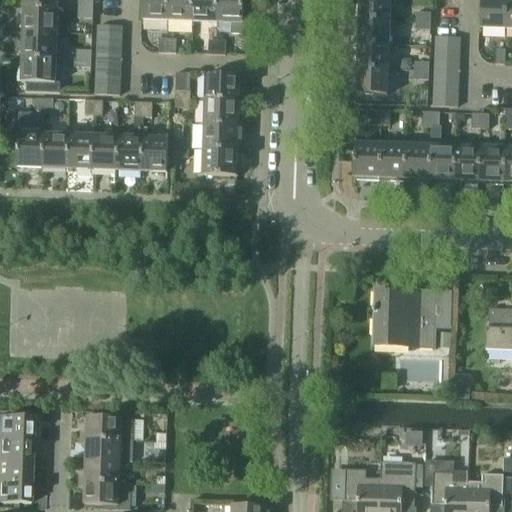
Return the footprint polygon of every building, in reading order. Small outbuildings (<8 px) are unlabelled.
[(58,10),(57,0),(23,0),(24,9),(58,10)] [(168,0),(143,0),(143,22),(168,23),(168,0)] [(192,23),(193,0),(168,0),(168,23),(192,23)] [(217,24),(217,0),(193,0),(192,23),(217,24)] [(243,37),(243,0),(217,0),(217,24),(231,25),(231,37),(243,37)] [(389,21),(390,0),(359,0),(359,20),(389,21)] [(507,0),(498,0),(480,0),(480,30),(505,31),(507,0)] [(57,35),(58,10),(24,9),(23,34),(57,35)] [(91,21),(92,11),(77,10),(77,20),(91,21)] [(415,22),(430,23),(430,15),(415,14),(415,22)] [(388,47),(389,21),(359,20),(358,46),(388,47)] [(430,32),(430,23),(415,22),(415,32),(430,32)] [(122,29),(98,28),(97,40),(121,41),(122,29)] [(56,59),(57,35),(23,34),(22,58),(56,59)] [(435,51),(459,52),(459,40),(435,39),(435,51)] [(121,52),(121,41),(97,40),(97,51),(121,52)] [(166,55),(167,41),(159,40),(158,55),(166,55)] [(175,56),(175,55),(176,41),(167,41),(166,55),(175,56)] [(216,57),(216,42),(208,42),(208,57),(216,57)] [(225,57),(225,42),(216,42),(216,57),(225,57)] [(388,72),(388,47),(358,46),(357,71),(388,72)] [(120,63),(121,52),(97,51),(96,62),(120,63)] [(459,64),(459,52),(435,51),(435,63),(459,64)] [(504,67),(504,66),(505,52),(496,52),(495,66),(504,67)] [(22,58),(21,84),(25,84),(25,94),(59,96),(60,84),(55,84),(56,59),(22,58)] [(90,71),(90,60),(76,60),(76,70),(90,71)] [(120,74),(120,63),(96,62),(96,74),(120,74)] [(458,75),(459,64),(435,63),(434,74),(458,75)] [(387,97),(388,72),(357,71),(356,96),(387,97)] [(428,83),(428,73),(414,73),(414,82),(428,83)] [(120,85),(120,74),(96,74),(96,84),(120,85)] [(458,86),(458,75),(434,74),(434,85),(458,86)] [(238,103),(239,78),(205,77),(204,102),(238,103)] [(119,98),(120,85),(96,84),(95,97),(119,98)] [(457,97),(458,86),(434,85),(433,96),(457,97)] [(175,101),(190,102),(190,93),(175,92),(175,101)] [(457,109),(457,97),(433,96),(433,108),(457,109)] [(44,116),(44,101),(36,101),(35,115),(44,116)] [(44,101),(44,116),(52,116),(53,101),(44,101)] [(189,110),(190,102),(175,101),(175,110),(189,110)] [(238,128),(238,103),(204,102),(204,127),(238,128)] [(93,118),(94,103),(85,103),(85,117),(93,118)] [(94,103),(93,118),(102,118),(102,103),(94,103)] [(134,119),(134,126),(143,126),(143,119),(143,105),(135,104),(134,119)] [(143,105),(143,119),(151,120),(152,105),(143,105)] [(381,128),(382,112),(373,112),(372,128),(381,128)] [(382,112),(381,128),(390,128),(390,113),(382,112)] [(430,129),(430,114),(422,114),(421,129),(430,129)] [(430,114),(430,129),(439,129),(439,115),(430,114)] [(43,136),(44,116),(35,115),(18,115),(16,171),(17,171),(17,169),(41,170),(41,172),(42,172),(43,136)] [(480,131),(481,116),(472,116),(471,131),(480,131)] [(481,116),(480,131),(488,131),(489,116),(481,116)] [(237,153),(238,128),(204,127),(203,152),(237,153)] [(66,172),(68,137),(43,136),(42,172),(42,171),(42,170),(66,171),(66,172)] [(92,173),(93,138),(68,137),(66,172),(67,173),(67,172),(67,171),(91,172),(91,173),(92,173)] [(117,172),(118,139),(93,138),(92,173),(92,172),(116,172),(115,174),(117,174),(117,172)] [(141,175),(142,140),(118,139),(117,172),(140,173),(140,175),(141,175)] [(142,140),(141,175),(141,174),(141,173),(167,174),(168,140),(142,140)] [(379,180),(381,146),(354,145),(353,182),(354,182),(354,179),(363,179),(363,182),(379,183),(379,180)] [(404,181),(405,147),(381,146),(379,180),(388,180),(388,183),(404,184),(404,181)] [(428,185),(429,148),(405,147),(404,181),(413,181),(413,184),(428,185)] [(454,183),(455,149),(429,148),(428,185),(429,185),(429,182),(438,182),(438,185),(454,186),(454,183)] [(478,186),(480,149),(455,149),(454,183),(462,183),(462,186),(478,186)] [(504,184),(505,150),(480,149),(478,186),(479,183),(487,184),(487,187),(503,187),(503,184),(504,184)] [(188,160),(188,151),(173,151),(173,159),(188,160)] [(236,178),(237,153),(203,152),(202,177),(236,178)] [(178,183),(172,189),(178,195),(183,189),(178,183)] [(407,297),(398,297),(398,295),(375,295),(375,309),(373,309),(373,315),(375,315),(374,340),(394,341),(394,349),(419,349),(434,350),(435,297),(407,296),(407,297)] [(511,313),(490,313),(490,311),(489,311),(488,351),(511,351),(511,313)] [(329,378),(329,391),(342,391),(342,382),(338,378),(329,378)] [(0,436),(31,437),(33,418),(0,416),(0,436)] [(120,442),(132,443),(133,421),(87,418),(86,435),(82,435),(82,434),(81,434),(81,441),(120,442)] [(0,457),(30,458),(31,437),(0,436),(0,457)] [(156,444),(166,444),(166,436),(156,436),(156,444)] [(132,443),(81,441),(81,448),(82,448),(82,447),(86,447),(85,463),(120,464),(132,464),(132,443)] [(165,452),(166,444),(156,444),(156,452),(165,452)] [(0,481),(30,483),(30,458),(0,457),(0,481)] [(503,461),(503,471),(511,472),(511,461),(503,461)] [(119,485),(120,464),(85,463),(85,478),(81,478),(81,477),(80,477),(80,484),(119,485)] [(380,482),(379,511),(401,511),(401,505),(414,506),(415,490),(422,490),(422,468),(415,467),(415,466),(380,465),(380,482)] [(356,511),(379,511),(380,482),(366,481),(367,473),(345,472),(344,503),(357,503),(356,511)] [(466,511),(468,484),(454,484),(454,475),(434,475),(433,505),(445,506),(444,511),(466,511)] [(468,484),(466,511),(489,511),(489,508),(502,508),(503,496),(507,496),(508,484),(503,484),(503,477),(482,476),(482,485),(468,484)] [(155,487),(164,487),(165,479),(155,479),(155,487)] [(0,504),(29,505),(30,483),(0,481),(0,504)] [(118,508),(119,485),(80,484),(79,491),(81,492),(81,491),(84,491),(84,507),(118,508)] [(164,495),(164,487),(155,487),(154,495),(164,495)]
